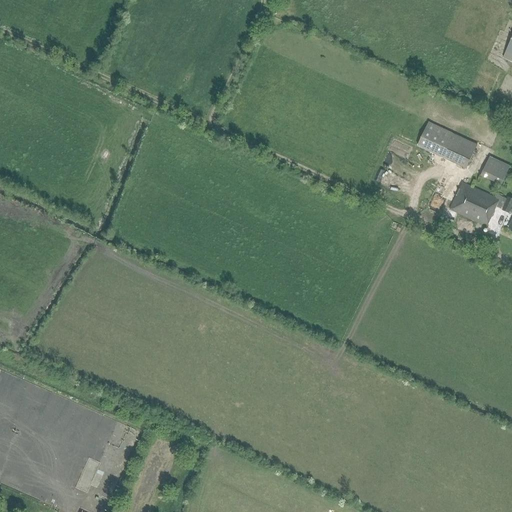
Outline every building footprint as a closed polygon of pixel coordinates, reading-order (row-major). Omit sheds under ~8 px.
[(511,62),(511,38),(503,58),(511,62)] [(477,145),(428,122),(417,146),(466,169),(477,145)] [(502,185),(510,167),(489,157),(481,176),(502,185)] [(434,189),(442,192),(448,178),(441,174),(434,189)] [(487,226),(499,200),(462,184),(451,210),(487,226)] [(511,213),(511,221),(508,229),(511,230),(511,199),(508,197),(502,210),(509,213),(509,212),(511,213)] [(391,229),(399,232),(402,225),(394,222),(391,229)]
